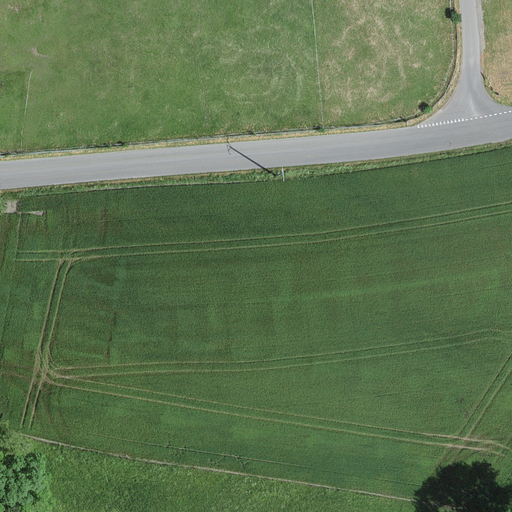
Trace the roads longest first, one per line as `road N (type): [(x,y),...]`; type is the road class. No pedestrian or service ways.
road 1 (tertiary): [(0,176),(463,131)]
road 2 (unclassified): [(463,131),(467,0)]
